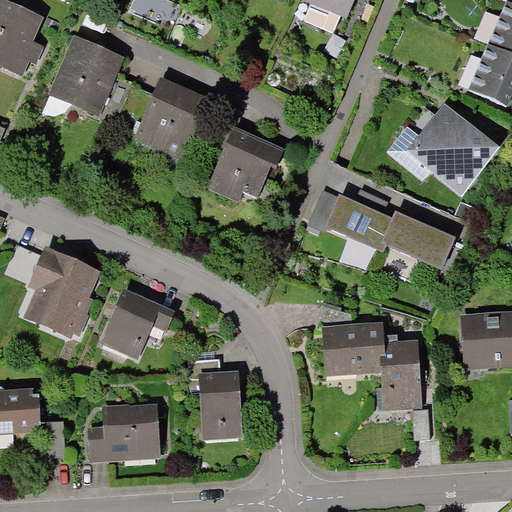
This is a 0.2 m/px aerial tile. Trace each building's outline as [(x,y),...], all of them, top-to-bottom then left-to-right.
[(38,42),(49,20),(8,0),(0,0),(0,65),(29,80),(46,46),(38,42)] [(360,0),(316,0),(317,0),(308,19),(339,32),(347,14),(353,17),(360,0)] [(511,6),(495,44),(511,51),(511,6)] [(104,116),(128,59),(78,38),(58,86),(76,93),(72,102),(104,116)] [(474,89),(511,107),(511,104),(511,51),(495,44),(474,89)] [(190,155),(212,106),(165,84),(139,142),(170,156),(173,148),(190,155)] [(502,148),(447,107),(410,155),(464,197),(502,148)] [(273,185),(289,151),(237,127),(209,187),(244,203),(256,178),(273,185)] [(342,195),(328,227),(385,252),(387,246),(442,271),(457,238),(399,213),(396,219),(342,195)] [(74,302),(88,274),(47,253),(34,279),(43,283),(25,319),(63,338),(80,305),(74,302)] [(143,359),(169,308),(134,290),(108,341),(143,359)] [(511,312),(464,315),(465,339),(473,339),(474,368),(511,366),(511,312)] [(326,331),(328,369),(359,368),(360,376),(389,375),(388,343),(387,328),(326,331)] [(398,387),(399,410),(429,408),(426,342),(388,343),(389,375),(389,387),(398,387)] [(244,429),(242,377),(206,378),(208,430),(244,429)] [(44,434),(43,393),(12,394),(7,389),(1,394),(0,394),(0,436),(0,441),(20,440),(20,435),(44,434)] [(168,452),(166,406),(112,409),(114,454),(168,452)] [(429,410),(412,411),(413,442),(431,440),(429,410)]
